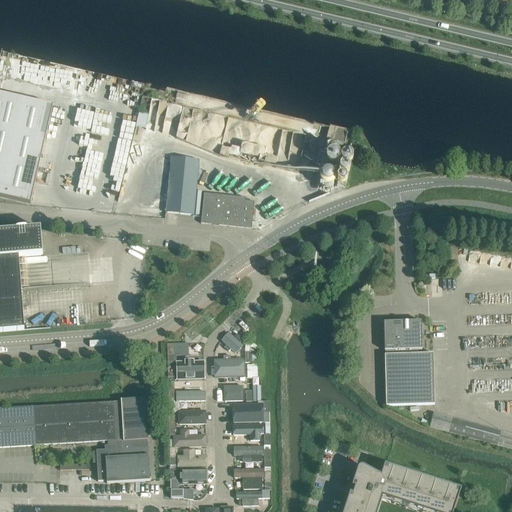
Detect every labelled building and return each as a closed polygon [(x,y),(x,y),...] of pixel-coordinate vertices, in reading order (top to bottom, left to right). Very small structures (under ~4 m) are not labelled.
[(61,79),(71,83),(74,75),(63,72),(61,79)] [(0,96),(0,197),(30,205),(53,107),(0,96)] [(138,111),(136,128),(163,132),(165,117),(181,120),(183,105),(150,100),(148,113),(138,111)] [(104,147),(109,128),(93,124),(88,143),(104,147)] [(340,171),(344,156),(345,148),(328,144),(323,167),(340,171)] [(352,158),(344,156),(340,171),(336,187),(345,189),(352,158)] [(171,158),(166,214),(194,217),(199,161),(171,158)] [(335,175),(323,172),(320,185),(322,191),(327,193),(332,190),(335,175)] [(204,194),(201,218),(201,224),(214,226),(214,227),(219,227),(219,226),(251,229),(254,202),(245,201),(246,198),(204,194)] [(0,333),(24,331),(20,289),(18,259),(42,257),(40,230),(0,233),(0,333)] [(457,246),(447,246),(447,264),(457,264),(457,246)] [(322,257),(316,260),(321,269),(327,266),(322,257)] [(421,322),(383,323),(384,351),(385,351),(385,356),(384,356),(386,407),(434,405),(433,354),(418,355),(418,350),(421,350),(421,322)] [(229,334),(221,342),(226,346),(224,348),(229,353),(231,351),(233,353),(235,355),(237,353),(243,347),(240,344),(241,344),(242,342),(244,340),(242,339),(237,335),(234,338),(229,333),(229,334)] [(173,346),(167,346),(167,360),(168,379),(175,379),(174,363),(174,360),(174,357),(176,357),(176,346),(173,346)] [(214,361),(215,380),(245,379),(244,360),(230,360),(230,356),(223,356),(223,360),(214,361)] [(176,363),(176,381),(204,380),(203,362),(193,362),(193,359),(185,360),(185,362),(176,363)] [(257,367),(247,367),(248,380),(258,380),(257,367)] [(244,402),(244,387),(225,387),(225,402),(244,402)] [(253,402),(261,402),(261,388),(253,388),(253,402)] [(205,392),(176,393),(176,402),(176,403),(205,402),(206,402),(205,392)] [(0,448),(107,442),(108,446),(105,446),(105,451),(96,451),(98,482),(107,482),(107,484),(150,481),(148,441),(149,441),(146,399),(121,401),(121,402),(0,409),(0,448)] [(258,405),(263,404),(263,415),(269,415),(269,402),(258,403),(258,405)] [(233,405),(232,405),(233,424),(263,424),(263,415),(263,404),(258,405),(233,405)] [(181,405),(168,405),(169,426),(175,426),(175,416),(175,415),(175,413),(181,410),(181,405)] [(178,413),(178,426),(206,425),(206,411),(205,411),(180,412),(178,413)] [(511,450),(511,435),(433,414),(429,428),(511,450)] [(250,442),(260,442),(260,436),(264,436),(264,425),(233,426),(233,437),(250,436),(250,442)] [(176,449),(206,448),(207,448),(207,435),(206,435),(189,436),(189,430),(180,431),(180,436),(172,437),(173,448),(173,449),(176,449)] [(263,448),(233,448),(234,457),(242,457),(242,464),(262,463),(262,457),(264,456),(263,448)] [(183,457),(177,457),(177,469),(207,468),(207,466),(207,458),(207,456),(201,456),(201,450),(195,450),(183,450),(183,457)] [(376,511),(378,509),(382,498),(424,511),(453,511),(461,491),(384,466),(381,477),(363,468),(362,468),(361,468),(360,468),(359,469),(358,469),(358,470),(357,471),(352,488),(355,489),(353,496),(349,495),(343,511),(376,511)] [(207,469),(180,470),(181,486),(207,485),(207,469)] [(262,479),(264,479),(264,470),(234,470),(234,479),(243,479),(243,490),(262,490),(262,479)] [(176,481),(170,481),(171,492),(179,491),(179,490),(178,486),(178,485),(176,481)] [(179,491),(171,492),(171,499),(183,500),(189,500),(193,500),(193,491),(183,491),(179,491)] [(262,493),(236,493),(236,500),(240,500),(238,503),(238,505),(240,507),(243,508),(243,507),(258,507),(258,500),(262,500),(262,493)]
